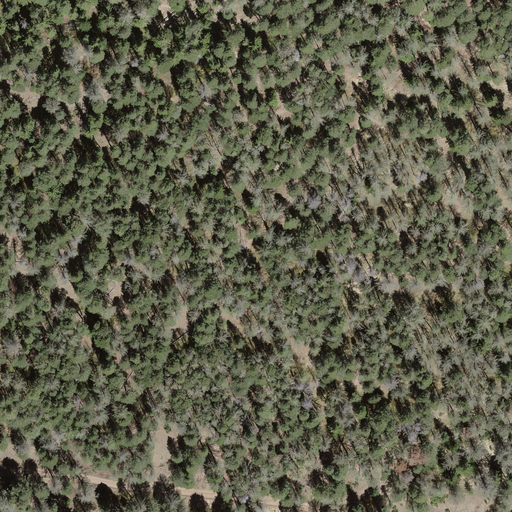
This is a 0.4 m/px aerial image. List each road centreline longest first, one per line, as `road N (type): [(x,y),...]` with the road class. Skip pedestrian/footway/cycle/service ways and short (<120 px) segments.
road 1 (track): [(0,472),(323,511)]
road 2 (track): [(511,73),(377,0)]
